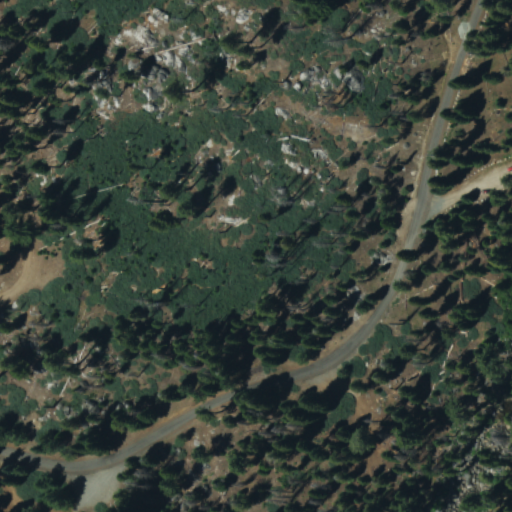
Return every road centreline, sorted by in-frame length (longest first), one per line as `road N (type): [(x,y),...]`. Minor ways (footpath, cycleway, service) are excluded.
road 1 (residential): [(0,449),(77,468),(129,454),(279,375),(362,342),(405,253),(431,140),(479,0)]
road 2 (track): [(0,189),(25,240),(14,288),(0,294)]
